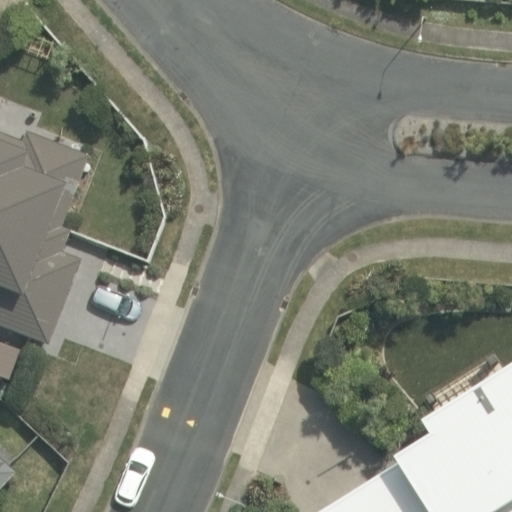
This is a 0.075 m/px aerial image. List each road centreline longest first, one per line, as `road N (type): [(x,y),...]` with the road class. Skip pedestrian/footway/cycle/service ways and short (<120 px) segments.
road 1 (residential): [(175,511),(353,144)]
road 2 (residential): [(167,0),(235,82),(353,144)]
road 3 (residential): [(353,144),(511,151)]
